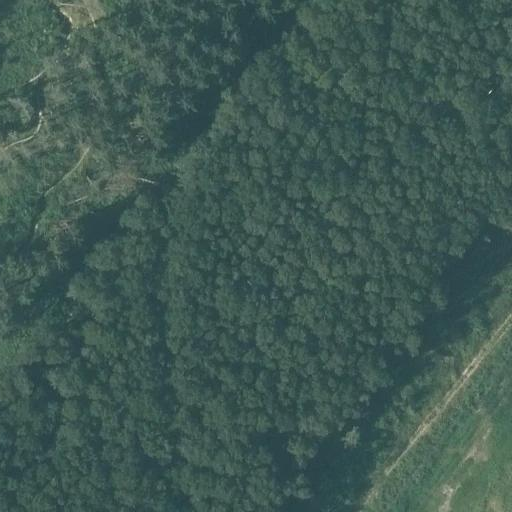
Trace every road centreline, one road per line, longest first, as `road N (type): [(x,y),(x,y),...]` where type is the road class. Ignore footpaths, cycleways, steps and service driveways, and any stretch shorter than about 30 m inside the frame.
road 1 (track): [(511,316),(351,511)]
road 2 (track): [(414,511),(511,381)]
